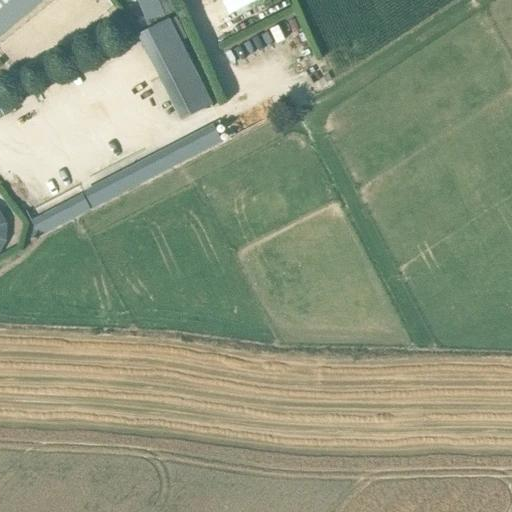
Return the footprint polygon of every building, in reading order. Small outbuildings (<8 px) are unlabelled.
[(0,0),(0,37),(45,0),(0,0)] [(164,17),(177,10),(173,0),(139,0),(148,22),(163,15),(164,17)] [(249,20),(243,5),(254,0),(212,0),(226,30),(249,20)] [(167,19),(139,34),(182,117),(211,102),(179,40),(186,36),(176,16),(168,20),(167,19)] [(162,87),(154,92),(160,103),(168,98),(162,87)] [(213,125),(85,192),(93,208),(221,141),(213,125)] [(82,195),(32,221),(40,236),(90,209),(82,195)]
